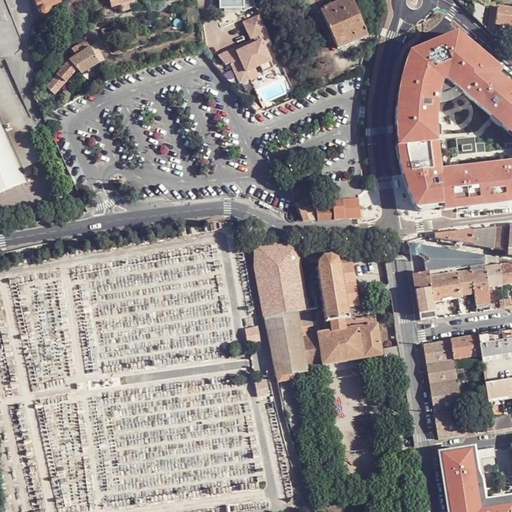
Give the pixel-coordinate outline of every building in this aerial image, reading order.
[(61,3),(60,0),(34,0),(40,12),(51,8),(61,3)] [(351,0),(342,0),(320,10),(336,49),(367,36),(351,0)] [(475,3),(473,17),(481,25),(484,5),(475,3)] [(491,6),(487,30),(495,37),(496,26),(493,25),(495,7),(493,7),(491,6)] [(496,26),(511,28),(511,9),(495,7),(493,25),(496,26)] [(51,10),(51,8),(40,12),(38,14),(40,16),(41,17),(42,17),(43,17),(44,18),(46,18),(48,17),(49,17),(49,16),(50,15),(51,14),(51,12),(51,10)] [(268,33),(261,17),(245,24),(251,40),(259,37),(268,33)] [(480,101),(490,88),(494,83),(499,79),(503,73),(452,33),(409,52),(402,73),(396,97),(397,139),(411,138),(432,135),(464,133),(475,129),(486,117),(489,113),(491,110),(480,101)] [(273,70),(259,37),(251,40),(254,46),(246,49),(245,48),(245,47),(244,47),(242,47),(241,47),(226,53),(236,77),(246,73),(260,68),(263,74),(273,70)] [(76,50),(79,56),(91,49),(88,43),(76,50)] [(79,56),(68,62),(75,75),(76,77),(104,61),(95,46),(91,49),(79,56)] [(75,75),(68,62),(46,88),(53,94),(75,75)] [(246,73),(236,77),(239,84),(249,80),(246,73)] [(464,133),(397,139),(401,170),(417,213),(511,200),(511,79),(503,73),(480,101),(491,110),(464,133)] [(0,190),(18,183),(11,168),(36,158),(0,77),(0,190)] [(318,209),(315,202),(313,198),(296,205),(301,216),(306,214),(314,211),(318,209)] [(334,220),(361,218),(358,198),(341,199),(342,207),(332,208),(334,220)] [(318,221),(334,220),(332,208),(332,200),(315,202),(318,209),(314,211),(318,221)] [(507,227),(495,228),(493,249),(508,252),(509,227),(507,227)] [(485,229),(472,231),(474,246),(490,249),(493,249),(495,228),(493,229),(485,229)] [(434,235),(434,239),(454,242),(471,245),(474,246),(472,231),(464,232),(449,233),(434,235)] [(255,250),(255,269),(260,298),(264,317),(275,316),(298,312),(307,311),(296,246),(259,245),(255,250)] [(427,246),(416,245),(414,245),(413,246),(412,246),(411,247),(410,249),(410,250),(410,251),(410,252),(410,253),(411,254),(412,255),(413,256),(414,256),(415,256),(416,256),(418,256),(420,255),(422,257),(433,256),(434,248),(432,248),(427,246)] [(331,247),(307,246),(310,263),(316,263),(316,262),(317,261),(318,259),(318,258),(320,257),(321,257),(322,256),(324,255),(325,254),(326,254),(327,254),(328,254),(329,254),(330,254),(331,255),(331,247)] [(423,257),(425,273),(431,272),(431,274),(437,273),(458,270),(472,267),(485,265),(485,256),(482,256),(470,254),(457,252),(444,250),(434,248),(433,256),(422,257),(423,257)] [(316,262),(316,263),(315,265),(315,267),(316,270),(325,323),(350,318),(348,308),(347,303),(343,276),(341,266),(340,262),(339,259),(337,257),(336,257),(332,255),(331,255),(330,254),(329,254),(328,254),(327,254),(326,254),(325,254),(324,255),(322,256),(321,257),(320,257),(318,258),(318,259),(317,261),(316,262)] [(495,258),(485,256),(485,265),(486,268),(499,266),(498,259),(495,258)] [(511,264),(499,266),(501,279),(502,286),(509,285),(511,284),(511,264)] [(348,308),(352,307),(359,306),(352,265),(341,266),(343,276),(347,303),(348,308)] [(499,266),(486,268),(486,270),(488,288),(502,286),(501,279),(499,266)] [(488,288),(486,270),(473,272),(475,294),(476,306),(489,305),(488,288)] [(420,322),(435,319),(434,303),(433,295),(432,278),(431,274),(431,272),(425,273),(413,275),(413,280),(416,297),(420,322)] [(475,294),(473,272),(459,274),(460,295),(470,294),(475,294)] [(433,295),(434,303),(460,301),(460,295),(459,274),(437,277),(432,278),(433,295)] [(307,308),(315,308),(315,294),(307,294),(307,308)] [(461,315),(465,315),(465,308),(465,301),(470,301),(470,294),(460,295),(460,301),(461,312),(461,315)] [(359,306),(352,307),(353,315),(363,313),(362,306),(359,306)] [(300,322),(307,365),(382,354),(377,326),(365,328),(352,330),(352,326),(354,325),(353,315),(352,307),(348,308),(350,318),(325,323),(306,326),(305,322),(300,322)] [(381,310),(363,313),(365,328),(377,326),(384,325),(381,310)] [(298,312),(275,316),(264,317),(276,377),(297,373),(308,371),(307,365),(300,322),(298,312)] [(261,342),(259,327),(244,330),(247,344),(261,342)] [(511,332),(480,338),(483,357),(483,362),(511,357),(511,332)] [(480,338),(452,342),(455,361),(483,357),(480,338)] [(455,361),(452,342),(424,346),(439,441),(467,436),(464,420),(461,399),(455,361)] [(277,383),(297,379),(298,379),(297,373),(276,377),(277,383)] [(283,416),(300,470),(310,468),(297,379),(277,383),(283,416)] [(266,380),(254,382),(257,397),(269,395),(266,380)] [(511,380),(487,384),(489,401),(511,397),(511,380)] [(492,419),(494,432),(511,429),(511,427),(510,416),(492,419)] [(464,420),(467,436),(476,435),(473,418),(464,420)] [(511,511),(511,502),(497,505),(497,502),(484,504),(475,450),(447,455),(455,511),(511,511)] [(442,456),(450,511),(455,511),(447,455),(442,456)]
